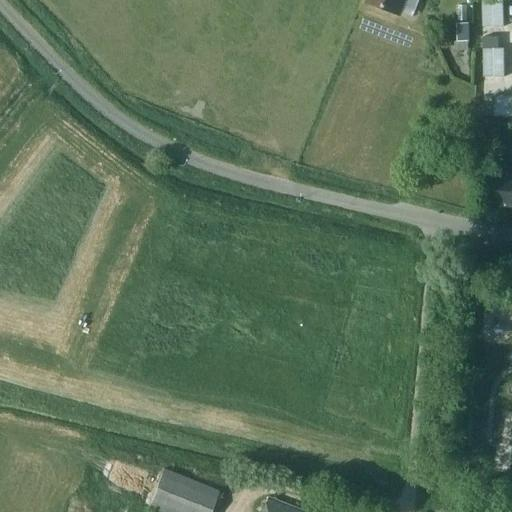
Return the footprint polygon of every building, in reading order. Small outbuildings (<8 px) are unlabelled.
[(369,0),(369,2),(400,14),(405,0),(369,0)] [(505,28),(504,0),(482,0),(483,28),(505,28)] [(457,24),(458,42),(470,42),(469,23),(457,24)] [(506,50),(484,50),(484,78),(506,78),(506,50)] [(511,96),(495,96),(495,118),(511,118),(511,96)] [(508,172),(486,171),(484,202),(506,204),(506,207),(511,207),(511,175),(508,175),(508,172)] [(209,511),(218,490),(162,468),(147,508),(157,511),(209,511)] [(302,511),(268,499),(263,511),(302,511)]
